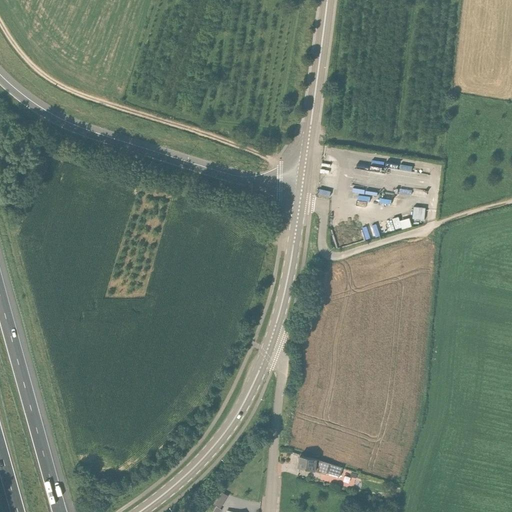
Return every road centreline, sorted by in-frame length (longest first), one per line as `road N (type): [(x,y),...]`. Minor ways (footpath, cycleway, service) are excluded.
road 1 (track): [(0,23),(44,76),(276,161),(300,195)]
road 2 (motorway): [(300,195),(60,121),(0,80)]
road 3 (motorway): [(59,511),(0,294)]
road 4 (secondary): [(138,511),(220,438),(268,346)]
road 5 (tertiary): [(300,195),(326,0)]
road 6 (unclassified): [(299,202),(323,206),(321,246),(333,257),(438,223)]
road 7 (unclassified): [(269,511),(283,352),(268,346)]
road 8 (secondary): [(268,346),(299,202)]
